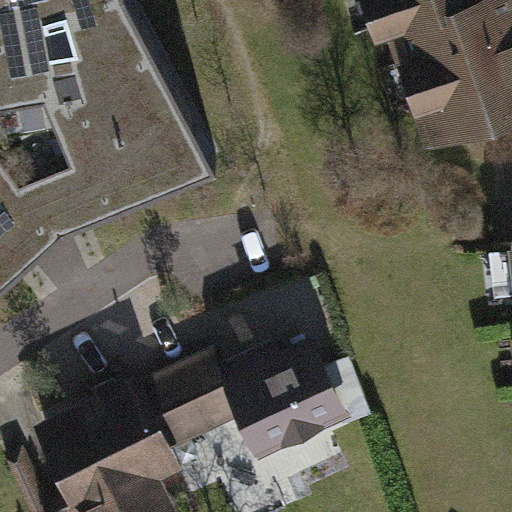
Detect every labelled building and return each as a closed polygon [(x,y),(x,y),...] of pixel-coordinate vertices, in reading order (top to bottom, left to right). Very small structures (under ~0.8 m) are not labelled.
[(0,0),(0,140),(55,213),(217,151),(136,0),(0,0)] [(511,0),(364,0),(376,35),(388,31),(426,142),(511,112),(511,0)] [(0,265),(55,213),(0,140),(0,265)] [(198,349),(141,375),(172,442),(240,410),(259,452),(351,410),(315,331),(280,347),(275,335),(227,357),(219,339),(198,349)] [(172,442),(141,375),(139,370),(126,376),(123,369),(110,375),(90,385),(93,391),(33,419),(75,511),(156,511),(174,504),(160,474),(182,464),(172,442)]
